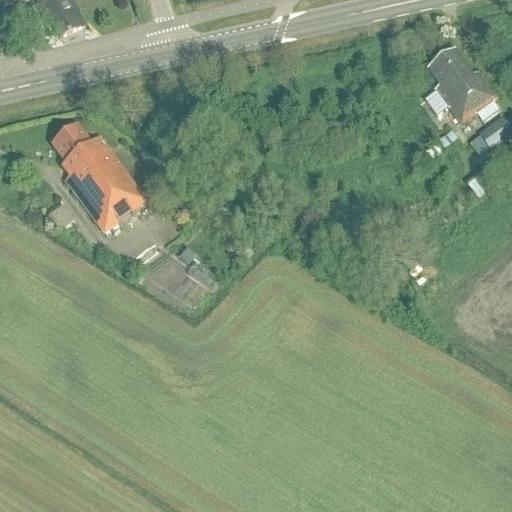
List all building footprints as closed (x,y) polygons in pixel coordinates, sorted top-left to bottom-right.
[(32,0),(43,23),(48,21),(59,44),(84,33),(69,0),(32,0)] [(428,103),(425,105),(437,121),(448,113),(460,129),(476,118),(483,127),(499,116),(492,107),(497,103),(478,77),(473,81),(455,57),(429,76),(440,92),(435,96),(436,97),(428,103)] [(480,141),(492,157),(511,141),(511,139),(502,125),(480,141)] [(77,131),(51,152),(64,168),(60,171),(68,182),(63,186),(105,238),(147,204),(98,144),(92,149),(77,131)] [(451,137),(438,146),(444,154),(458,145),(451,137)] [(228,291),(237,281),(215,261),(206,271),(228,291)]
